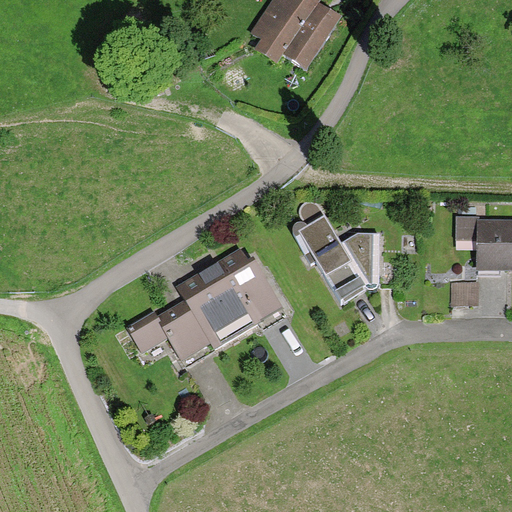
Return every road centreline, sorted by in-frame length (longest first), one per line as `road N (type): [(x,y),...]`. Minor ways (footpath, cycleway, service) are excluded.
road 1 (residential): [(392,0),(341,98),(293,160),(115,274),(68,316),(68,356),(133,511)]
road 2 (track): [(139,102),(234,119),(332,178),(511,188)]
